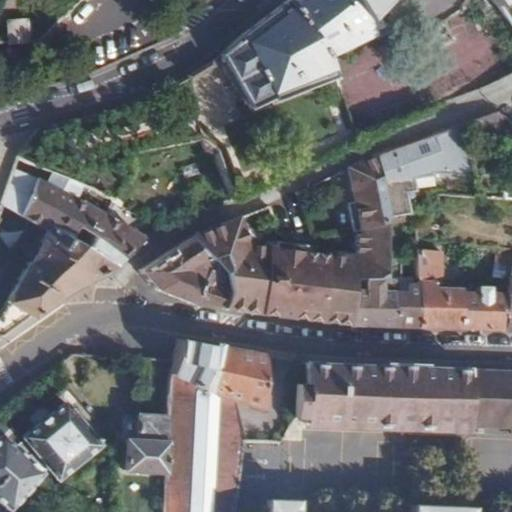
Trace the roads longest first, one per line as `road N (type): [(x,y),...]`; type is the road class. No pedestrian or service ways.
road 1 (residential): [(511,89),(183,227),(73,316)]
road 2 (residential): [(511,352),(314,343),(73,316)]
road 3 (residential): [(262,0),(133,81),(0,117)]
road 4 (unknown): [(287,340),(274,464)]
